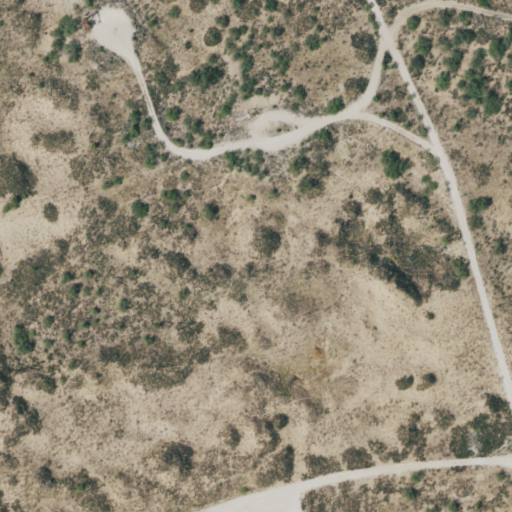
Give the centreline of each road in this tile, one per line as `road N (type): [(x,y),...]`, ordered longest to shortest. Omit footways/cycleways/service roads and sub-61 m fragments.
road 1 (track): [(511,443),(400,80),(400,40),(380,0)]
road 2 (track): [(213,511),(235,488),(511,453)]
